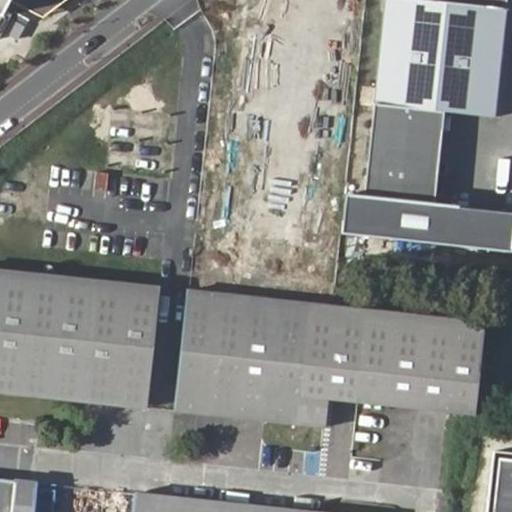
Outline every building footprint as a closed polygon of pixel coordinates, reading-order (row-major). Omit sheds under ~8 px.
[(0,0),(0,14),(14,13),(20,0),(0,0)] [(495,118),(507,0),(385,0),(365,193),(352,192),(347,235),(511,252),(511,213),(438,206),(448,112),(495,118)] [(231,207),(236,182),(226,180),(221,205),(231,207)] [(0,392),(82,401),(95,281),(0,271),(0,392)] [(95,281),(82,401),(145,407),(157,287),(95,281)] [(236,407),(247,293),(189,287),(176,409),(207,411),(208,405),(236,407)] [(308,299),(247,293),(236,407),(266,410),(265,417),(296,419),(299,393),(475,409),(484,319),(308,299)] [(235,414),(236,407),(208,405),(207,411),(235,414)] [(266,410),(236,407),(235,414),(265,417),(266,410)] [(511,511),(511,464),(488,462),(483,511),(511,511)] [(0,511),(315,511),(14,480),(0,478),(0,511)]
